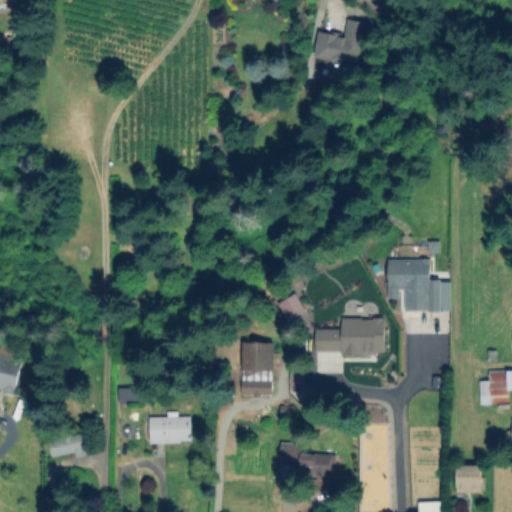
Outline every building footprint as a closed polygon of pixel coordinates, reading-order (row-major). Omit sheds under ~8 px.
[(371,23),(361,67),(316,57),(322,30),(345,36),(349,19),(371,23)] [(438,240),(427,240),(427,252),(438,252),(438,240)] [(431,260),(431,284),(442,284),(442,313),(408,312),(408,288),(400,288),(400,300),(389,300),(389,260),(431,260)] [(276,302),(286,321),(304,311),(294,292),(276,302)] [(386,318),(386,355),(344,354),(344,350),(317,350),(318,329),(344,329),(344,318),(386,318)] [(274,343),(273,395),(242,394),(242,342),(274,343)] [(0,355),(22,362),(13,392),(0,388),(0,355)] [(511,370),(511,390),(509,390),(509,404),(482,404),(483,380),(491,380),(491,370),(511,370)] [(151,401),(121,405),(119,389),(150,385),(151,401)] [(190,441),(150,444),(149,421),(189,418),(190,441)] [(47,438),(50,456),(74,452),(74,456),(85,454),(82,432),(47,438)] [(330,465),(330,474),(305,473),(305,465),(280,465),(280,444),(330,444),(330,465)] [(460,491),(460,469),(484,469),(484,491),(460,491)]
